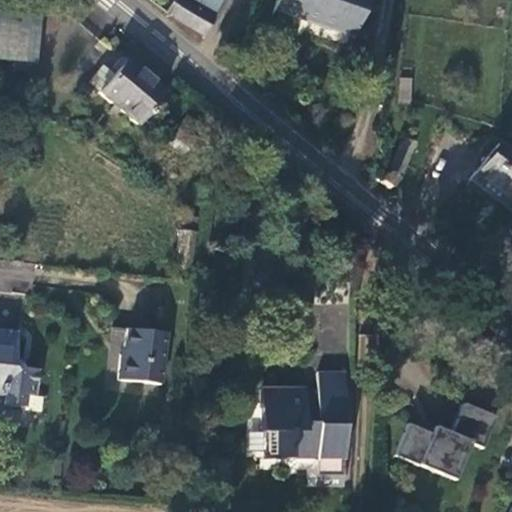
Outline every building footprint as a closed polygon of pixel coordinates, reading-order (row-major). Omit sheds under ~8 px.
[(27,0),(0,0),(0,23),(37,28),(39,10),(27,10),(27,0)] [(171,0),(164,12),(189,29),(203,7),(191,0),(171,0)] [(191,0),(203,7),(216,15),(224,0),(191,0)] [(274,0),(272,8),(354,36),(365,0),(274,0)] [(203,7),(189,29),(203,38),(216,15),(203,7)] [(37,28),(0,23),(0,58),(13,59),(12,70),(31,71),(32,60),(34,60),(37,28)] [(166,89),(122,54),(93,89),(111,103),(106,109),(114,116),(119,110),(136,124),(166,89)] [(412,78),(400,77),(398,102),(411,102),(412,78)] [(188,146),(203,127),(186,114),(171,133),(188,146)] [(402,172),(415,141),(401,136),(388,167),(402,172)] [(469,179),(511,212),(511,147),(501,138),(469,179)] [(385,171),(379,180),(389,187),(395,179),(391,175),(385,171)] [(188,271),(193,220),(182,218),(175,270),(188,271)] [(125,326),(123,349),(122,359),(118,358),(116,381),(162,385),(168,330),(125,326)] [(16,334),(0,332),(0,409),(3,410),(5,408),(26,410),(27,399),(37,390),(38,371),(17,369),(15,371),(9,364),(13,360),(16,334)] [(342,474),(342,436),(347,436),(348,370),(314,371),(314,393),(304,393),(304,385),(258,385),(259,431),(269,431),(269,455),(265,456),(265,460),(289,460),(290,457),(315,458),(315,473),(342,474)] [(430,433),(407,424),(394,456),(441,475),(453,480),(469,443),(482,448),(495,416),(463,404),(451,434),(433,427),(430,433)] [(315,473),(314,486),(342,488),(342,474),(315,473)]
